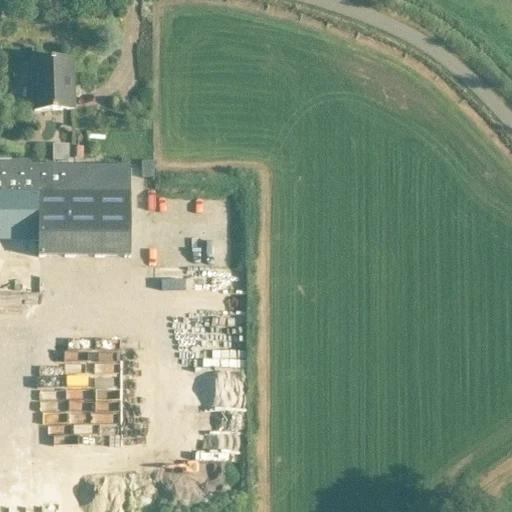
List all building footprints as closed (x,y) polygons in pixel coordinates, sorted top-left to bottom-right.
[(74,111),(73,80),(72,60),(33,61),(35,113),(74,111)] [(54,146),(54,163),(67,163),(67,146),(54,146)] [(130,169),(29,168),(29,163),(10,163),(10,160),(0,159),(0,234),(38,235),(38,259),(129,260),(130,169)] [(141,163),(141,178),(152,178),(152,163),(141,163)] [(0,313),(16,313),(15,293),(0,293),(0,313)]
